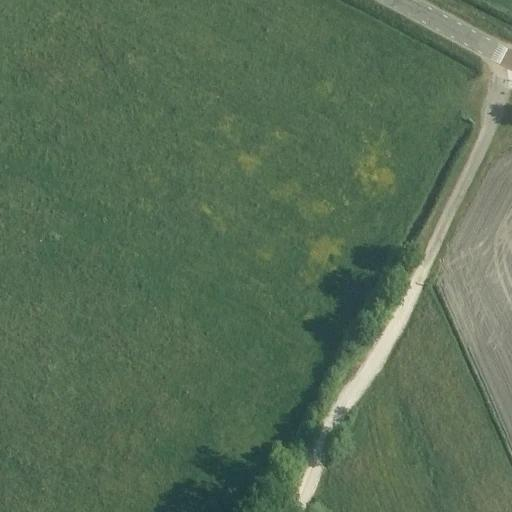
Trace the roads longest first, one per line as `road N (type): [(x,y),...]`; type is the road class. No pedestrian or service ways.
road 1 (track): [(511,87),(287,511)]
road 2 (unclassified): [(511,62),(393,0)]
